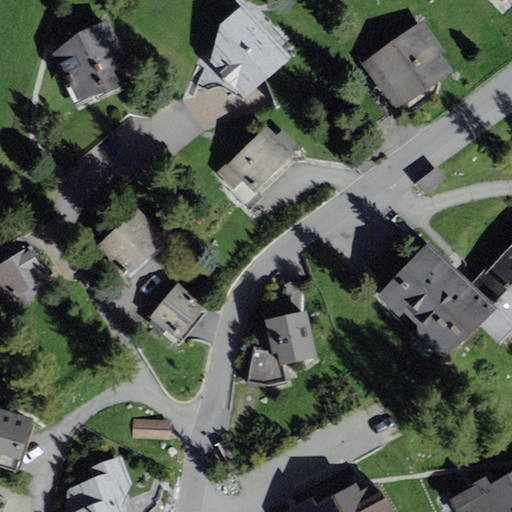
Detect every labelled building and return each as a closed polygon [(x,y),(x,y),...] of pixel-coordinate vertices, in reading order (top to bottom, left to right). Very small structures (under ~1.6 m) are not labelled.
[(220,24),(211,60),(244,98),(291,57),(244,4),(220,24)] [(78,33),(53,54),(76,99),(105,92),(137,75),(108,18),(78,33)] [(423,20),(362,63),(397,112),(453,72),(440,54),(445,51),(423,20)] [(231,159),(217,173),(234,190),(243,181),(255,193),(300,147),(283,130),(277,135),(267,126),(232,160),(231,159)] [(437,167),(418,182),(427,194),(447,178),(437,167)] [(138,208),(95,247),(125,279),(168,240),(138,208)] [(50,277),(23,235),(0,248),(0,258),(3,263),(0,264),(0,280),(12,300),(50,277)] [(501,346),(511,334),(511,241),(471,283),(429,242),(377,296),(444,360),(479,325),(501,346)] [(179,283),(149,317),(178,341),(207,307),(179,283)] [(317,357),(307,311),(285,315),(282,305),(263,309),(267,333),(254,334),(246,383),(269,386),(287,382),(283,365),(317,357)] [(32,419),(0,409),(0,466),(16,471),(32,419)] [(170,420),(134,419),(133,438),(170,439),(170,420)] [(92,478),(68,490),(65,511),(124,511),(122,504),(133,484),(122,456),(89,468),(92,478)] [(511,511),(511,471),(488,484),(503,511),(511,511)] [(503,511),(488,484),(485,478),(470,486),(448,498),(455,511),(503,511)] [(356,483),(315,506),(318,511),(394,511),(378,482),(360,491),(356,483)] [(318,511),(315,506),(311,498),(294,508),(286,511),(318,511)]
